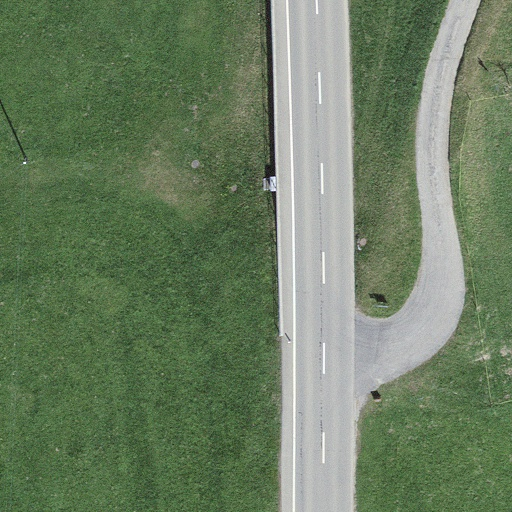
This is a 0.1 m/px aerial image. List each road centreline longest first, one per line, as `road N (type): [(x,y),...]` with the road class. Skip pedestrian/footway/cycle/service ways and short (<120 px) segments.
road 1 (unclassified): [(316,0),(323,511)]
road 2 (track): [(483,0),(438,119),(445,317),(387,361),(323,365)]
